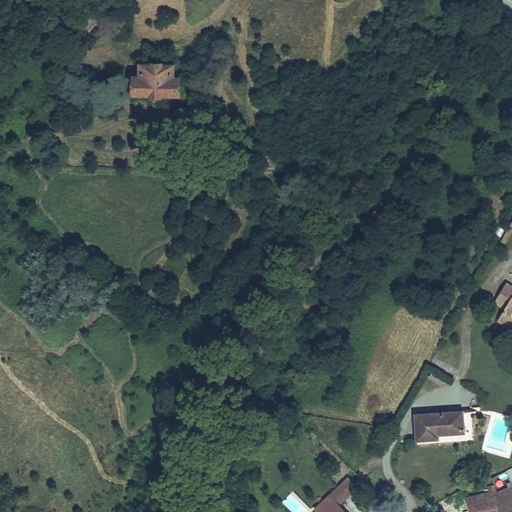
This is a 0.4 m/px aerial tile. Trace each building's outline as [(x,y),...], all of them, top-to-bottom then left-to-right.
[(172,65),(142,65),(142,78),(135,78),(135,94),(152,94),(152,96),(162,96),(162,94),(178,95),(179,78),(172,78),(172,65)] [(505,245),(511,233),(511,231),(508,229),(500,242),(505,245)] [(306,291),(295,309),(308,317),(313,308),(309,306),(315,297),(306,291)] [(505,309),(499,320),(511,327),(511,299),(511,300),(501,294),(496,304),(505,309)] [(471,412),(416,415),(418,440),(438,439),(439,443),(473,441),(471,412)] [(360,479),(354,473),(348,478),(355,484),(360,479)] [(348,479),(336,490),(345,498),(356,487),(348,479)] [(499,506),(511,503),(511,485),(496,493),(499,506)] [(499,511),(499,506),(496,493),(495,487),(489,488),(490,494),(467,499),(470,511),(499,511)] [(336,490),(329,496),(337,505),(345,498),(336,490)] [(344,511),(337,505),(329,496),(316,509),(318,511),(344,511)] [(511,511),(511,503),(499,506),(499,511),(511,511)]
